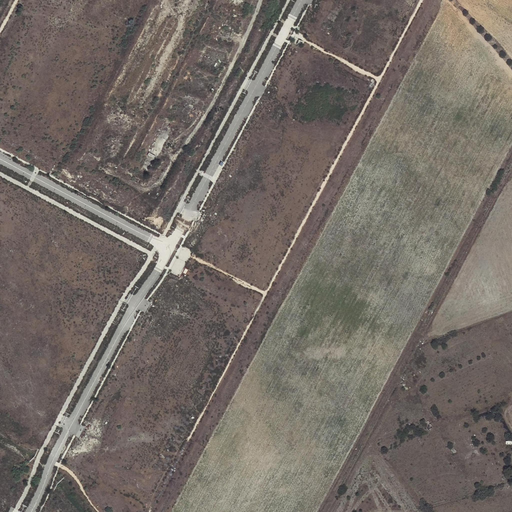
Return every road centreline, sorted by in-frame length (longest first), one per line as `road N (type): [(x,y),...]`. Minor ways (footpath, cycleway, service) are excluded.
road 1 (unclassified): [(169,249),(29,511)]
road 2 (unclassified): [(301,0),(169,249)]
road 3 (unclassified): [(0,159),(169,249)]
